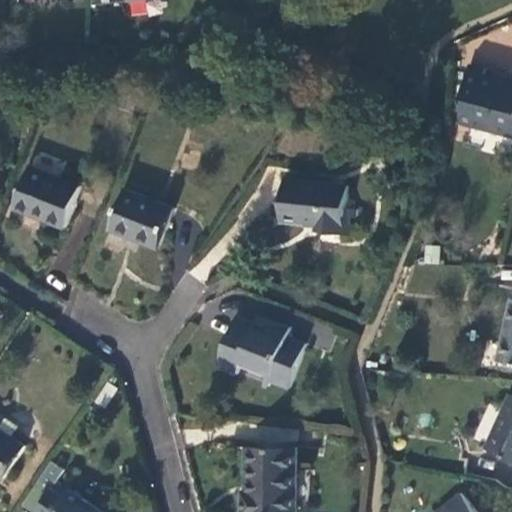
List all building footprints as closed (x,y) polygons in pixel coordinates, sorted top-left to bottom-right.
[(511,133),(511,83),(485,77),(487,70),(471,66),(464,121),(511,133)] [(82,185),(31,165),(15,205),(66,225),(82,185)] [(350,181),(284,177),(282,216),(319,219),(318,226),(357,228),(358,204),(349,203),(350,181)] [(177,206),(128,187),(113,226),(162,245),(177,206)] [(260,312),(257,320),(272,325),(275,318),(260,312)] [(511,312),(502,357),(511,358),(511,312)] [(257,320),(240,313),(222,359),(243,367),(249,350),(279,362),(273,376),(293,383),(309,340),(290,333),(293,325),(275,318),(272,325),(257,320)] [(511,392),(488,444),(511,454),(511,392)] [(0,472),(5,476),(27,444),(14,435),(24,421),(4,407),(0,413),(0,472)] [(298,511),(299,446),(251,445),(250,490),(247,490),(246,511),(298,511)] [(108,511),(58,479),(37,511),(39,511),(108,511)] [(481,511),(463,489),(438,508),(441,511),(481,511)]
